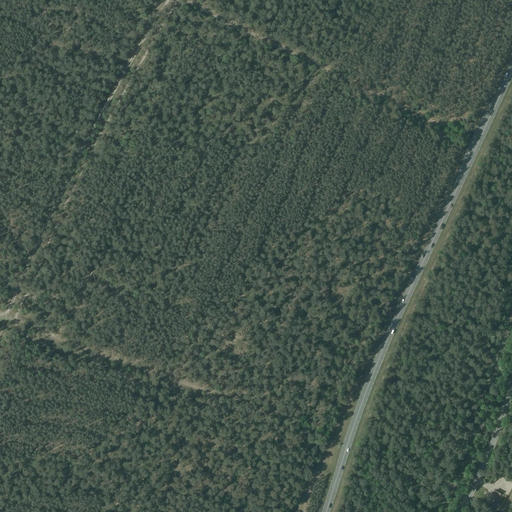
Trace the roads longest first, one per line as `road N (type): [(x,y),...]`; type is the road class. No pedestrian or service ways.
road 1 (unknown): [(148,384),(25,337),(15,321),(97,138),(178,0)]
road 2 (primary): [(511,69),(383,348),(325,511)]
road 3 (track): [(0,329),(57,198),(166,0)]
road 4 (track): [(306,424),(0,314)]
road 5 (track): [(445,126),(183,0)]
road 6 (unclassified): [(461,511),(511,383)]
